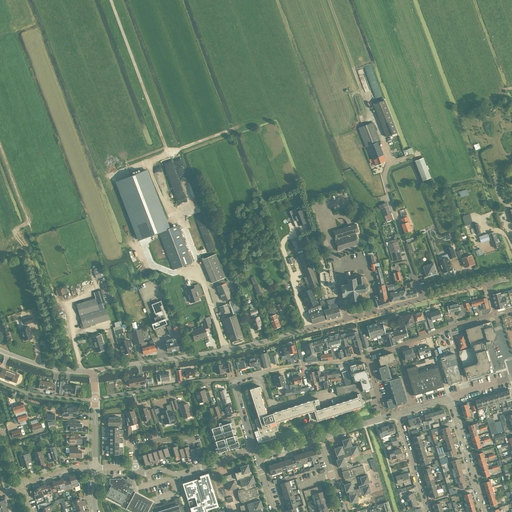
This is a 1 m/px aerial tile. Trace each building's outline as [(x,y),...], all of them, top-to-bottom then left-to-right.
[(352,96),(357,107),(362,105),(358,94),(352,96)] [(386,137),(397,133),(384,100),(373,104),(386,137)] [(373,159),(369,160),(370,163),(374,162),(375,165),(386,161),(378,142),(380,141),(373,123),(358,129),(366,147),(368,146),(373,159)] [(423,158),(421,159),(415,161),(423,181),(431,177),(423,158)] [(181,202),(170,161),(162,163),(164,171),(157,173),(166,206),(181,202)] [(159,233),(169,229),(146,170),(116,181),(139,240),(159,232),(159,233)] [(388,206),(382,209),(384,216),(387,223),(394,220),(392,214),(391,212),(390,213),(388,206)] [(296,220),(293,221),(295,227),(296,226),(295,225),(298,224),(298,225),(302,224),(303,224),(303,223),(306,222),(302,210),(300,210),(300,211),(293,213),(296,220)] [(466,225),(473,223),(470,214),(463,216),(466,225)] [(409,222),(407,217),(401,219),(402,224),(401,224),(404,233),(411,231),(408,222),(409,222)] [(356,224),(331,232),(334,240),(358,232),(356,224)] [(169,229),(159,233),(173,270),(192,262),(178,225),(169,229)] [(488,235),(487,234),(479,237),(481,242),(489,239),(489,238),(491,238),(494,248),(500,246),(498,242),(500,242),(498,238),(497,239),(495,232),(489,234),(488,235)] [(356,235),(334,242),(337,251),(359,244),(356,235)] [(298,238),(291,241),(296,251),(302,249),(298,238)] [(388,244),(389,249),(393,261),(401,259),(399,253),(400,253),(397,242),(388,244)] [(446,255),(447,258),(439,261),(444,273),(445,273),(445,274),(448,273),(447,271),(452,270),(450,265),(451,265),(450,262),(449,262),(448,259),(456,257),(453,247),(447,249),(448,254),(446,255)] [(309,267),(304,253),(298,256),(310,287),(318,284),(311,266),(309,267)] [(202,260),(211,283),(225,278),(216,254),(202,260)] [(472,256),(462,259),(466,268),(475,264),(472,256)] [(421,267),(423,273),(423,274),(426,273),(427,277),(438,273),(433,259),(430,260),(431,264),(423,266),(424,267),(421,267)] [(105,276),(102,267),(93,271),(96,279),(105,276)] [(377,280),(383,278),(382,273),(380,268),(376,269),(376,271),(375,271),(376,274),(375,274),(377,280)] [(393,281),(397,280),(398,282),(402,281),(399,272),(392,274),(393,281)] [(250,278),(256,295),(260,294),(253,276),(250,278)] [(364,284),(364,276),(358,277),(358,279),(356,280),(356,279),(357,278),(356,278),(355,278),(348,279),(347,279),(348,280),(348,284),(347,284),(348,285),(341,285),(342,297),(349,296),(349,297),(350,297),(350,301),(351,301),(358,300),(359,301),(359,300),(358,300),(358,296),(361,296),(360,293),(365,293),(366,293),(366,292),(368,290),(369,291),(370,290),(369,290),(368,286),(369,286),(369,285),(368,286),(365,284),(364,284)] [(223,280),(215,283),(223,301),(232,297),(226,283),(225,284),(223,280)] [(406,283),(407,288),(405,288),(405,290),(407,299),(417,296),(415,288),(409,290),(409,288),(414,287),(413,281),(406,283)] [(195,288),(186,291),(190,303),(199,300),(198,296),(197,294),(201,292),(198,284),(194,285),(195,288)] [(393,286),(393,284),(387,285),(388,290),(390,290),(391,293),(388,293),(390,302),(399,301),(398,291),(396,285),(393,286)] [(384,285),(378,286),(379,294),(374,296),(376,301),(375,301),(376,303),(377,304),(378,308),(389,305),(387,298),(384,285)] [(66,294),(63,286),(56,288),(59,296),(66,294)] [(307,308),(318,304),(315,296),(312,289),(302,293),(304,300),(307,308)] [(94,292),(95,299),(76,304),(81,320),(79,320),(82,329),(90,327),(90,326),(109,320),(102,297),(101,290),(94,292)] [(398,291),(399,301),(407,299),(405,290),(398,291)] [(506,306),(507,307),(511,305),(511,304),(509,292),(501,294),(501,293),(493,294),(497,310),(505,308),(504,306),(506,306)] [(480,305),(488,303),(487,298),(486,298),(471,302),(472,303),(469,304),(469,303),(464,304),(465,308),(470,307),(472,306),(480,304),(480,305)] [(235,300),(229,302),(234,315),(223,319),(230,341),(243,337),(235,315),(239,314),(235,300)] [(169,323),(161,301),(151,305),(156,317),(154,318),(156,322),(157,321),(157,323),(157,325),(157,326),(160,325),(160,326),(169,323)] [(324,310),(327,320),(327,321),(341,316),(337,303),(328,306),(329,308),(324,310)] [(459,305),(459,303),(448,306),(449,313),(460,310),(461,315),(464,314),(462,305),(459,305)] [(222,316),(230,313),(227,304),(219,307),(222,316)] [(317,306),(309,310),(309,312),(313,324),(325,320),(321,307),(318,308),(317,306)] [(274,308),(268,310),(271,317),(269,317),(272,325),(271,325),(273,330),(281,327),(274,308)] [(425,311),(430,328),(434,327),(432,320),(441,317),(439,310),(429,313),(428,310),(425,311)] [(421,323),(422,323),(425,322),(426,322),(425,319),(424,319),(422,312),(413,314),(415,322),(420,320),(421,323)] [(414,323),(412,313),(403,316),(406,325),(407,327),(414,325),(414,323)] [(28,327),(27,324),(33,322),(31,317),(23,319),(23,320),(21,321),(23,328),(20,329),(21,330),(20,331),(21,333),(22,333),(24,340),(25,340),(26,341),(28,340),(28,339),(32,338),(29,326),(28,327)] [(259,317),(250,320),(251,324),(253,323),(255,330),(262,328),(259,317)] [(383,334),(385,334),(382,322),(376,324),(379,335),(383,334)] [(458,351),(464,369),(466,377),(470,377),(470,379),(494,372),(486,344),(490,343),(489,341),(495,339),(490,322),(465,329),(470,348),(458,351)] [(379,335),(376,324),(367,326),(370,338),(379,335)] [(124,332),(122,325),(113,328),(115,335),(116,335),(117,338),(121,337),(120,334),(124,332)] [(204,327),(192,331),(194,339),(201,337),(201,338),(207,336),(204,327)] [(392,332),(394,340),(407,336),(405,328),(396,330),(394,331),(392,332)] [(131,332),(133,339),(134,345),(144,342),(141,329),(131,332)] [(360,341),(357,331),(346,335),(348,344),(347,344),(348,348),(351,347),(350,343),(354,342),(355,346),(357,346),(356,342),(360,341)] [(394,340),(392,332),(385,334),(383,334),(387,347),(395,345),(394,340)] [(346,335),(345,333),(339,335),(341,344),(340,344),(341,347),(346,346),(346,344),(347,344),(348,344),(346,335)] [(101,335),(92,338),(96,352),(100,351),(100,352),(105,350),(101,335)] [(341,344),(339,335),(328,338),(329,344),(330,349),(331,352),(334,352),(332,347),(339,345),(340,344),(341,344)] [(460,349),(467,347),(466,344),(465,344),(463,336),(456,338),(460,349)] [(172,339),(175,350),(182,348),(180,343),(177,344),(176,341),(175,342),(174,338),(172,339)] [(324,350),(325,354),(328,354),(327,350),(330,349),(329,344),(328,338),(322,340),(323,344),(324,350)] [(121,344),(120,344),(121,347),(122,351),(124,351),(125,354),(129,353),(131,352),(131,351),(130,348),(132,347),(130,340),(128,341),(127,339),(120,342),(121,344)] [(175,350),(172,339),(166,341),(167,344),(166,344),(168,352),(175,350)] [(148,345),(150,353),(156,351),(154,344),(153,340),(149,341),(150,345),(148,345)] [(312,342),(312,343),(315,352),(324,350),(323,344),(322,340),(312,342)] [(357,346),(355,346),(357,355),(363,353),(360,341),(356,342),(357,346)] [(150,353),(148,345),(146,346),(146,344),(147,344),(147,342),(141,344),(142,347),(144,355),(150,353)] [(312,343),(304,345),(308,358),(305,358),(306,363),(317,362),(316,356),(315,352),(312,343)] [(296,352),(295,345),(288,347),(289,354),(293,353),(295,361),(299,360),(297,352),(296,352)] [(422,347),(425,354),(427,354),(428,357),(431,356),(430,353),(428,345),(422,347)] [(291,362),(290,359),(289,354),(288,354),(287,347),(279,349),(281,356),(287,355),(288,362),(291,362)] [(410,350),(410,348),(406,349),(409,359),(415,357),(412,349),(410,350)] [(271,367),(267,353),(260,354),(263,368),(271,367)] [(378,357),(379,360),(380,365),(392,361),(392,360),(394,359),(392,353),(378,357)] [(462,380),(457,364),(454,353),(440,358),(448,384),(457,381),(458,384),(461,383),(460,380),(462,380)] [(244,361),(244,360),(236,362),(238,370),(246,368),(245,364),(249,363),(250,367),(257,365),(257,368),(260,368),(261,367),(259,361),(257,361),(256,358),(248,360),(244,361)] [(227,372),(232,371),(230,363),(225,364),(226,365),(222,366),(222,364),(215,366),(217,374),(224,373),(223,371),(227,371),(227,372)] [(366,390),(368,390),(372,388),(369,381),(368,378),(367,372),(366,372),(365,367),(364,363),(357,365),(356,364),(349,366),(351,371),(352,371),(353,376),(352,376),(354,382),(360,380),(360,384),(362,391),(366,390)] [(384,380),(384,382),(389,381),(394,399),(392,399),(391,398),(386,400),(389,409),(397,406),(397,405),(402,403),(402,405),(406,404),(406,402),(407,402),(399,377),(391,380),(386,364),(380,366),(381,367),(378,368),(382,380),(384,380)] [(416,366),(406,369),(408,376),(411,384),(411,386),(414,395),(422,393),(436,389),(443,387),(443,386),(437,365),(425,369),(417,371),(416,366)] [(16,383),(19,375),(11,372),(11,373),(6,371),(7,371),(2,369),(0,375),(0,376),(12,381),(16,383)] [(186,378),(195,377),(194,370),(185,371),(185,370),(181,370),(176,371),(178,383),(183,382),(182,374),(186,374),(186,378)] [(331,384),(331,381),(333,381),(333,375),(334,375),(334,371),(331,371),(331,370),(326,371),(328,384),(331,384)] [(333,375),(333,381),(341,379),(341,376),(339,376),(338,370),(334,371),(334,375),(333,375)] [(320,374),(320,371),(315,372),(317,382),(322,380),(322,379),(324,379),(323,373),(320,374)] [(161,382),(170,380),(168,372),(160,374),(156,375),(157,382),(161,381),(161,382)] [(318,390),(317,382),(315,372),(309,373),(310,379),(308,380),(309,383),(311,383),(312,386),(314,385),(315,390),(318,390)] [(283,388),(285,387),(282,375),(275,377),(277,386),(282,385),(283,388)] [(141,384),(144,383),(143,377),(129,380),(130,387),(142,385),(141,384)] [(290,389),(292,394),(300,392),(298,383),(302,383),(301,377),(293,378),(293,379),(290,379),(291,385),(289,386),(290,389)] [(54,391),(55,385),(52,385),(52,382),(40,381),(39,388),(51,390),(51,391),(54,391)] [(260,386),(250,389),(250,390),(259,417),(259,418),(255,420),(256,424),(262,442),(274,438),(276,438),(275,435),(275,434),(273,429),(275,428),(277,428),(276,425),(275,423),(308,412),(308,413),(310,419),(309,420),(310,423),(311,424),(318,422),(317,421),(363,406),(362,404),(360,398),(363,397),(356,383),(351,384),(346,385),(345,385),(335,387),(336,388),(336,392),(337,395),(356,392),(357,397),(355,398),(351,400),(351,399),(349,400),(344,402),(344,401),(342,402),(342,403),(340,403),(338,404),(338,403),(336,404),(336,405),(332,406),(331,405),(329,406),(329,407),(325,408),(325,407),(323,408),(323,409),(316,411),(314,406),(317,405),(318,404),(319,404),(318,399),(314,400),(311,401),(309,402),(309,401),(307,402),(302,404),(302,403),(300,404),(300,405),(296,406),(296,405),(294,406),(290,408),(289,407),(287,408),(287,409),(283,410),(283,409),(281,410),(281,411),(277,412),(274,412),(275,413),(273,413),(273,412),(272,412),(266,414),(266,413),(265,411),(260,395),(259,392),(259,391),(261,390),(260,387),(260,386)] [(78,394),(79,385),(72,385),(72,386),(65,385),(64,391),(71,391),(71,393),(78,394)] [(224,407),(226,415),(234,413),(229,396),(228,394),(226,394),(225,389),(220,391),(224,404),(226,403),(227,406),(224,407)] [(208,402),(212,401),(209,392),(205,393),(204,390),(196,393),(199,403),(207,400),(208,402)] [(498,393),(503,411),(509,410),(504,392),(498,393)] [(503,411),(498,393),(492,395),(498,413),(503,411)] [(492,415),(493,415),(498,413),(492,395),(487,397),(492,412),(491,413),(492,415)] [(492,412),(487,397),(481,398),(486,414),(483,415),(484,419),(487,418),(486,417),(492,415),(491,413),(492,412)] [(486,414),(481,398),(476,400),(479,410),(477,410),(480,421),(484,419),(483,415),(486,414)] [(161,418),(162,418),(164,425),(170,423),(170,424),(171,424),(170,423),(175,422),(176,423),(173,411),(176,411),(175,409),(172,400),(169,401),(170,404),(167,405),(166,406),(167,410),(162,411),(161,407),(154,409),(156,416),(161,414),(161,415),(160,416),(161,418)] [(28,419),(25,413),(26,413),(23,403),(12,406),(15,414),(16,417),(17,417),(19,422),(28,419)] [(183,418),(192,415),(188,403),(180,406),(183,418)] [(210,409),(214,419),(221,417),(217,406),(210,409)] [(78,408),(62,407),(62,415),(62,416),(78,416),(78,408)] [(157,423),(155,417),(153,409),(149,410),(149,411),(148,411),(146,407),(139,409),(143,421),(152,418),(153,423),(157,423)] [(130,436),(130,425),(137,423),(133,410),(126,413),(127,417),(126,418),(127,422),(127,426),(126,426),(126,436),(130,436)] [(413,419),(415,426),(421,424),(421,423),(419,417),(413,419)] [(500,420),(495,422),(495,423),(489,425),(492,434),(503,431),(500,420)] [(67,426),(66,426),(66,431),(82,431),(82,424),(77,424),(77,421),(67,421),(67,426)] [(32,424),(34,430),(42,427),(40,422),(32,424)] [(231,427),(233,427),(232,423),(212,429),(218,448),(215,449),(217,453),(227,450),(226,447),(228,447),(229,450),(239,447),(238,442),(236,443),(231,427)] [(469,426),(470,432),(478,429),(479,429),(477,423),(469,426)] [(387,426),(389,435),(395,433),(393,424),(387,426)] [(378,430),(380,438),(383,437),(383,439),(390,437),(389,435),(387,426),(381,428),(381,429),(378,430)] [(470,432),(472,438),(478,436),(477,432),(479,432),(478,429),(470,432)] [(21,435),(19,430),(11,432),(13,438),(21,435)] [(76,444),(82,444),(82,438),(78,438),(78,434),(66,434),(66,439),(69,439),(69,444),(76,444)] [(351,447),(351,446),(349,438),(341,440),(343,446),(341,446),(338,447),(337,444),(333,445),(334,448),(336,456),(337,456),(338,459),(349,456),(359,453),(356,445),(351,447)] [(184,456),(183,456),(184,459),(186,458),(189,457),(190,456),(188,450),(189,450),(188,447),(189,447),(188,444),(185,444),(186,447),(183,448),(182,449),(184,456)] [(196,456),(195,457),(195,459),(198,459),(197,458),(201,457),(201,460),(204,459),(203,458),(200,447),(199,444),(197,445),(198,447),(194,448),(193,449),(196,456)] [(56,457),(57,456),(54,447),(47,449),(48,453),(47,453),(50,462),(56,459),(56,457)] [(82,457),(82,451),(78,451),(78,448),(69,448),(69,457),(76,457),(82,457)] [(394,450),(396,458),(402,457),(400,449),(394,450)] [(309,452),(312,460),(312,462),(314,461),(315,460),(314,459),(317,458),(314,450),(309,452)] [(396,458),(394,450),(388,452),(390,460),(396,458)] [(43,461),(44,460),(41,451),(34,453),(35,457),(34,457),(37,466),(44,463),(43,461)] [(28,463),(31,462),(28,453),(20,456),(22,463),(21,463),(23,467),(26,466),(26,467),(29,466),(28,463)] [(302,463),(299,455),(293,457),(294,458),(296,465),(297,465),(302,463)] [(352,466),(349,456),(338,459),(336,460),(338,467),(340,467),(342,471),(341,472),(344,480),(344,479),(346,484),(343,485),(346,492),(348,492),(349,495),(348,495),(351,503),(358,500),(357,496),(363,494),(363,495),(371,493),(369,485),(368,485),(367,483),(370,482),(367,475),(365,475),(364,473),(365,473),(362,465),(361,465),(360,463),(357,464),(352,466)] [(241,471),(225,476),(226,481),(227,480),(227,483),(226,483),(229,491),(236,488),(239,487),(239,490),(238,490),(238,491),(238,492),(238,493),(238,494),(238,495),(238,496),(239,496),(239,497),(243,495),(242,492),(243,491),(243,492),(254,488),(255,488),(254,483),(255,482),(252,475),(250,476),(249,472),(250,472),(248,464),(240,467),(241,471)] [(277,473),(274,464),(268,466),(271,475),(277,473)] [(218,506),(208,473),(199,476),(200,479),(197,480),(197,479),(182,484),(191,511),(207,511),(207,510),(218,506)] [(401,474),(403,482),(409,480),(407,473),(401,474)] [(403,482),(401,474),(395,476),(397,484),(403,482)] [(66,480),(69,489),(75,487),(76,488),(79,487),(80,486),(79,483),(78,482),(77,483),(75,476),(72,477),(71,476),(69,476),(70,479),(66,480)] [(58,481),(60,490),(63,489),(64,491),(69,489),(66,480),(63,481),(63,478),(60,479),(60,480),(58,481)] [(132,481),(127,478),(126,481),(121,478),(121,479),(109,479),(109,485),(111,486),(109,489),(107,488),(105,493),(106,494),(105,497),(121,506),(122,503),(129,507),(132,508),(139,511),(148,511),(153,504),(150,503),(149,502),(143,499),(143,498),(140,496),(140,497),(135,495),(131,493),(132,491),(131,490),(130,489),(133,484),(132,481)] [(50,485),(52,494),(58,493),(57,490),(60,490),(58,481),(55,482),(54,481),(52,482),(53,484),(50,485)] [(282,490),(291,487),(289,481),(280,484),(282,490)] [(41,486),(43,495),(46,494),(47,496),(52,494),(50,485),(46,486),(46,484),(43,484),(43,485),(41,486)] [(43,495),(41,486),(38,487),(37,486),(35,487),(36,489),(33,490),(35,499),(41,498),(40,496),(43,495)] [(292,486),(291,487),(282,490),(284,495),(292,492),(292,489),(293,489),(292,486)] [(243,495),(239,497),(239,498),(239,499),(240,499),(240,500),(240,501),(241,501),(241,502),(241,503),(243,502),(244,505),(243,505),(240,506),(241,511),(262,511),(260,508),(262,508),(262,507),(260,500),(259,500),(258,495),(258,494),(256,488),(256,487),(255,488),(254,488),(243,492),(243,491),(242,492),(243,495)] [(315,500),(324,497),(322,492),(319,493),(317,494),(314,494),(312,488),(309,489),(311,495),(313,494),(315,500)] [(406,491),(401,492),(399,493),(400,497),(405,495),(407,502),(415,499),(413,493),(407,495),(406,491)] [(181,505),(179,498),(174,499),(174,501),(168,503),(167,501),(163,503),(164,505),(157,507),(153,504),(148,511),(184,511),(182,505),(181,505)] [(415,499),(407,502),(410,511),(412,511),(415,510),(416,509),(415,506),(417,505),(415,499)] [(85,503),(73,507),(74,511),(83,509),(82,506),(86,505),(85,503)]
